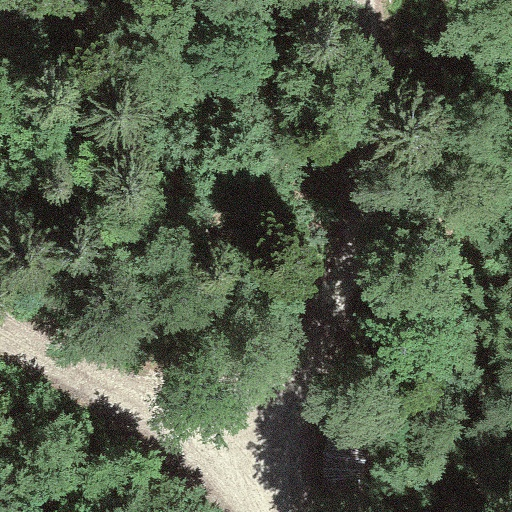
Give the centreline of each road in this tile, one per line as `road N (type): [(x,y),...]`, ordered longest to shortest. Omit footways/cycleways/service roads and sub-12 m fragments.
road 1 (track): [(265,511),(243,474),(327,356),(370,256),(388,111),(375,0)]
road 2 (track): [(243,474),(0,320)]
